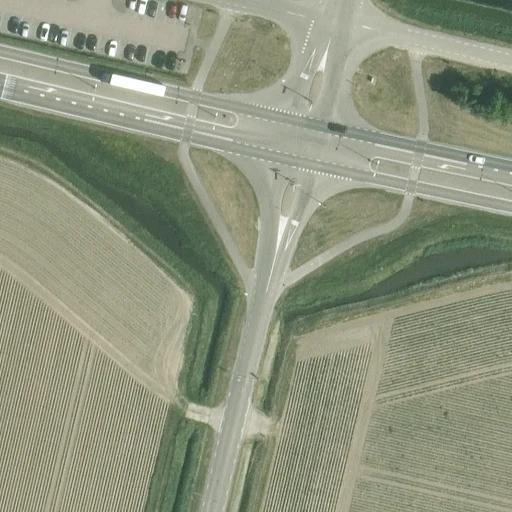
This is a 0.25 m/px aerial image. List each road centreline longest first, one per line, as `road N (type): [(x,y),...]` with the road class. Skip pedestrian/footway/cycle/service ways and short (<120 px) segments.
road 1 (track): [(0,152),(58,177),(201,299),(152,511)]
road 2 (track): [(176,408),(273,431),(303,331),(511,277)]
road 3 (unclassified): [(212,511),(298,162)]
road 4 (secondary): [(308,124),(0,51)]
road 5 (secondary): [(0,92),(298,162)]
road 6 (secondary): [(298,162),(511,208)]
road 7 (secondary): [(511,166),(308,124)]
road 8 (unclassified): [(511,61),(334,21)]
